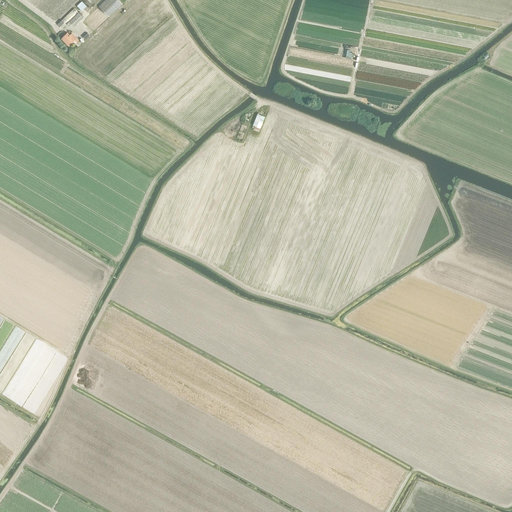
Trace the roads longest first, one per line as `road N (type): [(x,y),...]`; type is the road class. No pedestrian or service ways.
road 1 (track): [(188,145),(154,177),(42,418),(0,479)]
road 2 (track): [(437,202),(418,163),(259,99),(224,75),(166,0)]
road 3 (track): [(511,19),(394,112),(282,71),(304,0)]
road 4 (track): [(149,248),(138,249),(50,422),(0,498)]
road 5 (track): [(289,0),(261,82),(212,49),(179,0)]
road 6 (track): [(196,511),(263,391)]
